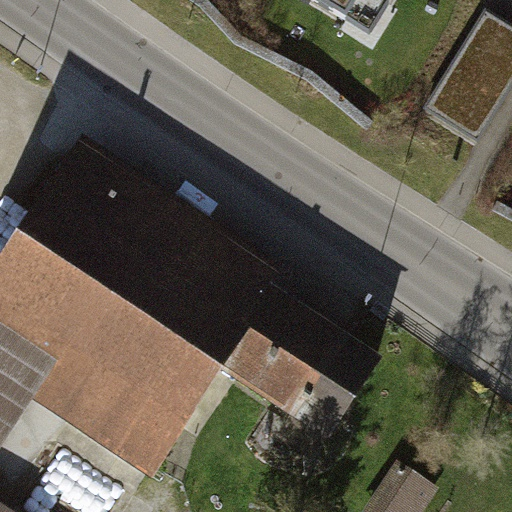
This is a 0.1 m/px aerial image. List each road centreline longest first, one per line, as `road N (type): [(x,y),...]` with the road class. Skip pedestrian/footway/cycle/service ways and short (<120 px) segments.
road 1 (secondary): [(29,0),(511,333)]
road 2 (track): [(0,187),(52,115),(118,63)]
